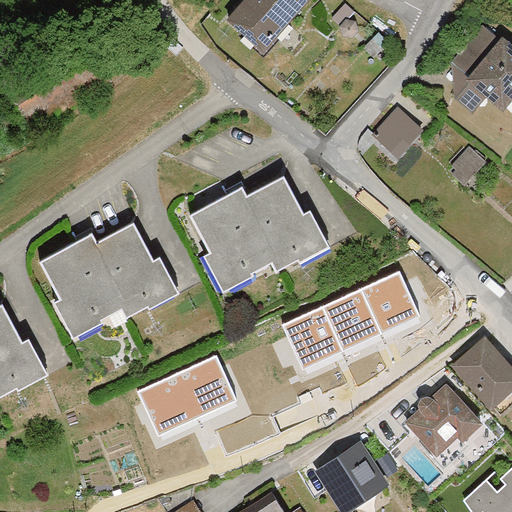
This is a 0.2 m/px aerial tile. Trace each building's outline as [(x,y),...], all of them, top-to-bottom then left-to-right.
[(266,41),(302,0),(236,0),(230,8),(266,41)] [(505,102),(511,94),(511,32),(506,27),(500,34),(487,22),(455,56),(505,102)] [(112,36),(19,98),(36,123),(129,61),(112,36)] [(373,133),(397,157),(428,126),(404,102),(373,133)] [(454,162),(466,176),(489,156),(477,142),(454,162)] [(244,179),(187,211),(227,282),(274,256),(280,266),(329,238),(311,204),(308,206),(286,166),(248,187),(244,179)] [(93,232),(36,263),(76,335),(123,309),(129,319),(178,291),(160,257),(157,259),(135,219),(97,240),(93,232)] [(399,272),(283,325),(303,369),(419,316),(399,272)] [(0,396),(45,372),(27,338),(24,339),(2,299),(0,300),(0,396)] [(492,399),(511,379),(511,357),(487,331),(456,360),(492,399)] [(216,357),(138,392),(158,436),(236,401),(216,357)] [(410,413),(442,448),(461,430),(465,435),(487,414),(450,375),(410,413)] [(324,463),(351,507),(389,484),(362,440),(324,463)] [(486,480),(464,501),(471,511),(511,511),(511,468),(500,479),(505,485),(497,492),(486,480)] [(237,511),(296,511),(294,508),(287,511),(280,511),(268,492),(237,511)] [(173,510),(174,511),(209,511),(199,495),(173,510)]
